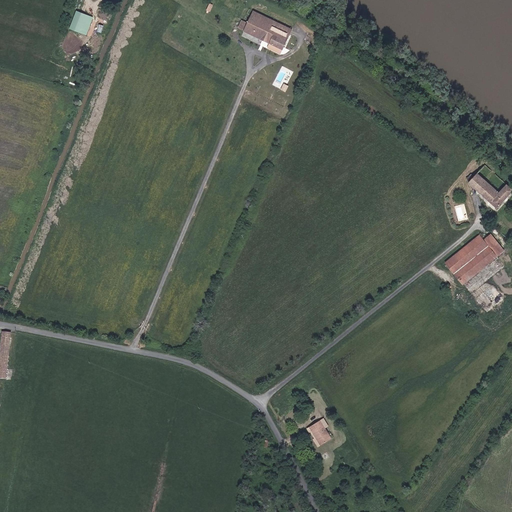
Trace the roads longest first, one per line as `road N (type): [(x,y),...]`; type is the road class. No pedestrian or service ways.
road 1 (track): [(134,350),(249,77),(246,44),(176,0)]
road 2 (tertiary): [(0,324),(211,373),(258,403),(317,511)]
